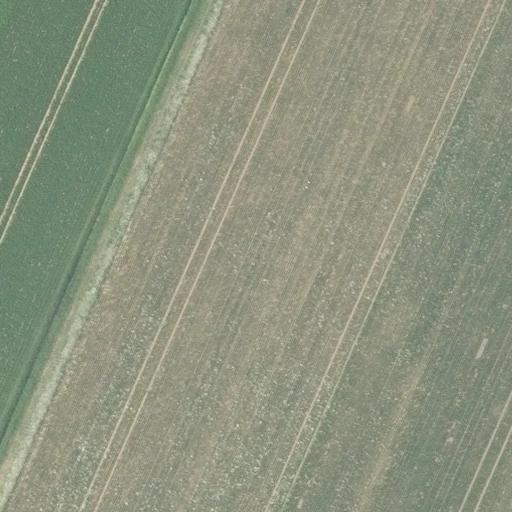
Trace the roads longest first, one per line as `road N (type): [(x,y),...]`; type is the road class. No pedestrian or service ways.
road 1 (track): [(0,470),(205,0)]
road 2 (track): [(179,0),(0,412)]
